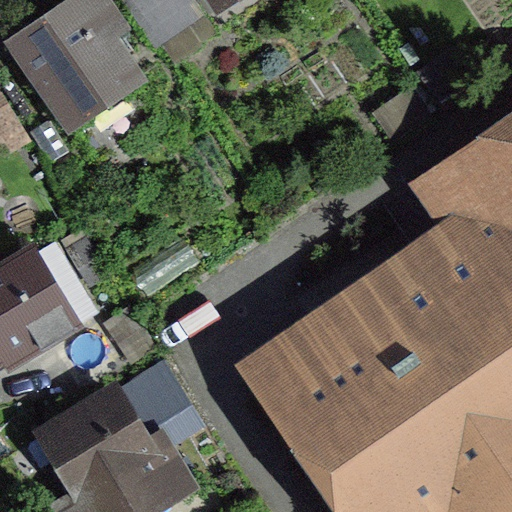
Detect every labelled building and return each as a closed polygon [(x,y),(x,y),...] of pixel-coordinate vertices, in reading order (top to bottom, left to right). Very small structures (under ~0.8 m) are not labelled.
[(65,138),(151,87),(99,0),(88,0),(11,46),(65,138)] [(199,0),(215,22),(247,0),(199,0)] [(511,511),(511,133),(429,190),(458,231),(262,366),(354,500),(340,510),(340,511),(511,511)] [(86,243),(67,253),(88,293),(107,283),(86,243)] [(0,382),(82,337),(35,255),(0,274),(0,382)] [(77,511),(150,511),(193,487),(130,380),(33,437),(77,511)]
